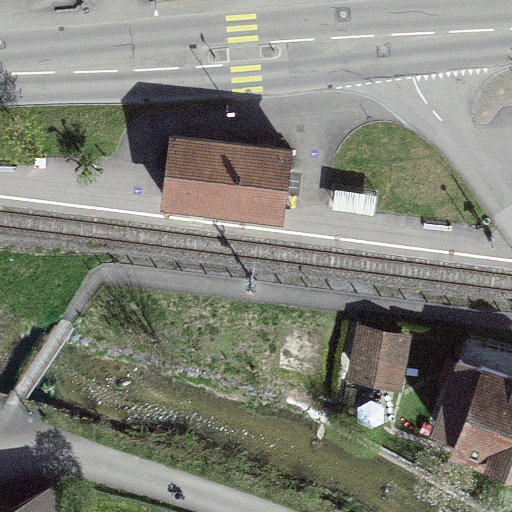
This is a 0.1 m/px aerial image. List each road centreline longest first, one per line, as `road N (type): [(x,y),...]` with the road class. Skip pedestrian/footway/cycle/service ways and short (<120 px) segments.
road 1 (primary): [(0,75),(398,44)]
road 2 (residential): [(0,434),(237,511)]
road 3 (residential): [(511,216),(398,44)]
